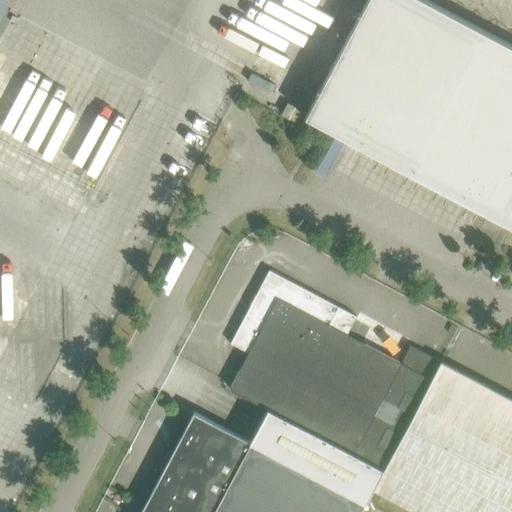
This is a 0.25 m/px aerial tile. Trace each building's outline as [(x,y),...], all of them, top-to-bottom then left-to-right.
[(366,0),(305,116),(333,130),(511,226),(511,224),(511,45),(427,0),(366,0)] [(312,91),(303,87),(293,105),(302,109),(312,91)] [(287,102),(281,114),(296,122),(302,110),(287,102)] [(303,146),(306,148),(310,150),(311,151),(316,142),(308,137),(303,146)] [(470,246),(481,252),(486,242),(475,236),(470,246)] [(249,315),(234,343),(256,355),(273,364),(291,373),(309,383),(326,392),(344,402),(362,411),(377,382),(397,343),(380,334),(362,325),(345,315),(327,306),(309,296),(292,287),(270,276),(249,315)] [(511,511),(511,398),(440,360),(372,488),(417,511),(511,511)] [(203,401),(193,421),(218,434),(236,444),(253,453),(271,462),(289,472),(306,481),(324,491),(342,500),(372,443),(354,434),(337,424),(319,415),(301,405),(284,396),(266,386),(248,377),(223,364),(213,384),(203,401)] [(162,479),(152,499),(176,511),(314,511),(303,506),(285,496),(267,487),(250,477),(232,468),(214,459),(182,441),(171,461),(162,479)]
